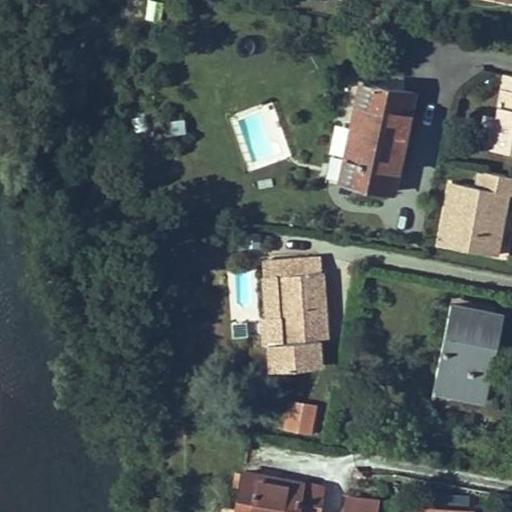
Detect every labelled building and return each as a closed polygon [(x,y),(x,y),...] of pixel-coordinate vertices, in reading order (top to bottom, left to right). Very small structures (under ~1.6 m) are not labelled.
[(511,153),(511,73),(506,73),(490,148),(511,153)] [(361,82),(344,160),(357,163),(353,183),(395,191),(414,93),(361,82)] [(340,180),(353,183),(357,163),(344,160),(340,180)] [(495,255),(502,220),(486,216),(492,189),(508,193),(511,193),(511,177),(479,171),(476,187),(450,181),(438,243),(495,255)] [(492,189),(486,216),(502,220),(508,193),(492,189)] [(322,257),(265,260),(266,276),(280,275),(285,341),(267,342),(269,367),(319,364),(317,339),(327,338),(322,257)] [(505,314),(452,303),(434,388),(453,391),(452,393),(485,400),(497,343),(499,343),(505,314)] [(254,317),(238,319),(239,328),(255,327),(254,317)] [(288,396),(281,426),(313,433),(319,403),(288,396)] [(243,473),(236,508),(234,511),(319,511),(324,488),(243,473)] [(376,511),(378,502),(347,498),(345,511),(376,511)]
